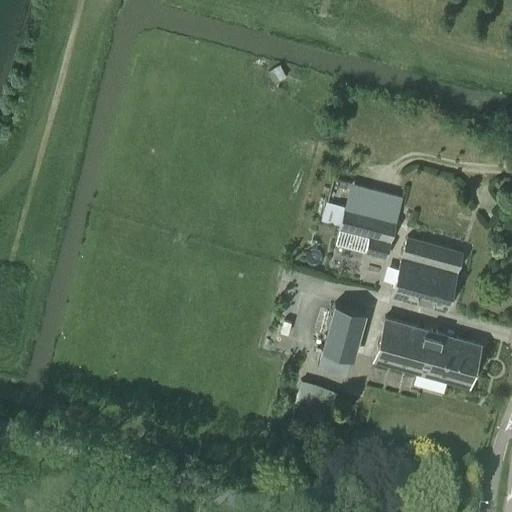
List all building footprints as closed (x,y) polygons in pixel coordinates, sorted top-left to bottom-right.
[(172,84),(188,91),(195,76),(179,69),(172,84)] [(139,78),(143,110),(160,108),(156,76),(139,78)] [(191,101),(194,117),(212,114),(209,98),(191,101)] [(174,148),(181,163),(198,155),(191,140),(174,148)] [(120,162),(138,163),(138,145),(120,145),(120,162)] [(146,165),(165,167),(167,149),(148,147),(146,165)] [(339,222),(344,203),(327,199),(322,217),(339,222)] [(345,205),(339,227),(369,235),(365,251),(385,256),(395,219),(345,205)] [(445,309),(461,251),(406,236),(390,294),(445,309)] [(364,310),(336,302),(323,345),(350,354),(352,354),(364,310)] [(468,386),(480,343),(384,317),(372,359),(468,386)] [(350,354),(323,345),(319,360),(346,368),(350,354)] [(295,404),(330,413),(337,387),(301,378),(295,404)]
